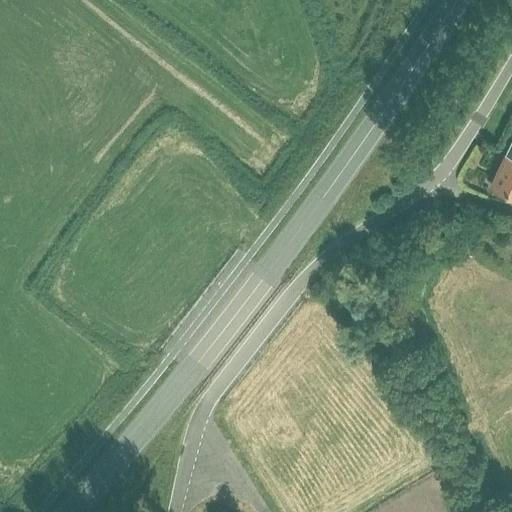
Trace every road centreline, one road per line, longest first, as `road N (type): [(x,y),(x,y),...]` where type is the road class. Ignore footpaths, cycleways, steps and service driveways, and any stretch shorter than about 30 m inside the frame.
road 1 (primary): [(70,511),(304,221),(452,0)]
road 2 (unclassified): [(174,511),(203,406),(316,262),(418,194),(457,150),(511,61)]
